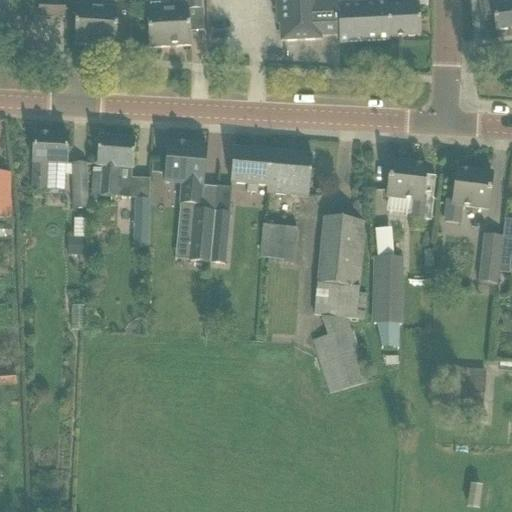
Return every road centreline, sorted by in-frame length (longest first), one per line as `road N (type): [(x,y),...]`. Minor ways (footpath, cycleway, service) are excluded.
road 1 (tertiary): [(441,124),(78,104)]
road 2 (residential): [(0,12),(77,84),(78,104)]
road 3 (tertiary): [(441,124),(447,0)]
